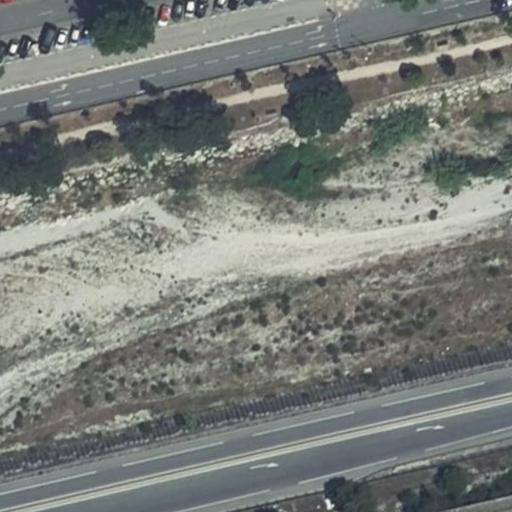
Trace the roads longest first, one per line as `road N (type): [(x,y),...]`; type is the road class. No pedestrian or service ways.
road 1 (primary): [(511,386),(0,505)]
road 2 (primary): [(111,511),(511,415)]
road 3 (tertiary): [(0,108),(377,23)]
